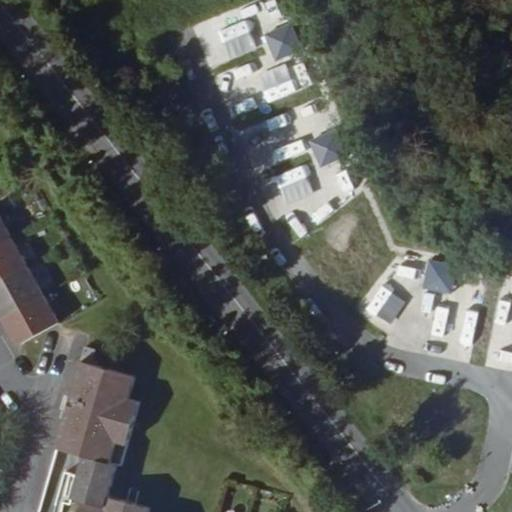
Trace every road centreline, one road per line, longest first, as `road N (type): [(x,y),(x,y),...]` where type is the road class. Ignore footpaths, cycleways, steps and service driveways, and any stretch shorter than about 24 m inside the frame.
road 1 (secondary): [(404,511),(0,6)]
road 2 (residential): [(508,386),(388,361),(354,341),(261,219),(186,40)]
road 3 (residential): [(11,511),(32,435),(0,365)]
road 4 (residential): [(508,386),(490,469),(458,511)]
